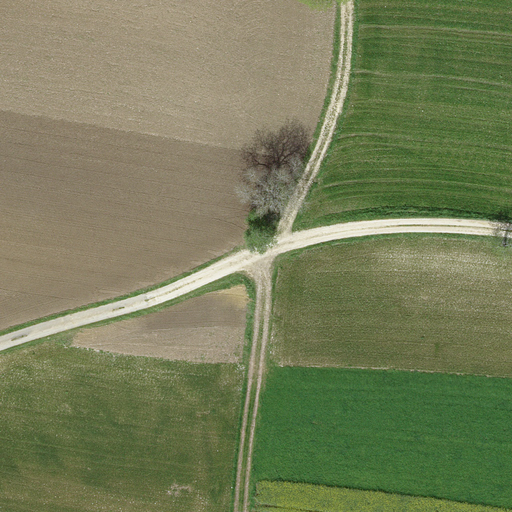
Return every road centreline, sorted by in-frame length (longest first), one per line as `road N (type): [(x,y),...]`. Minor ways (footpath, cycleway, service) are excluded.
road 1 (track): [(0,344),(269,250)]
road 2 (track): [(269,250),(331,120),(347,0)]
road 3 (track): [(238,511),(269,250)]
road 4 (track): [(269,250),(351,228),(511,230)]
